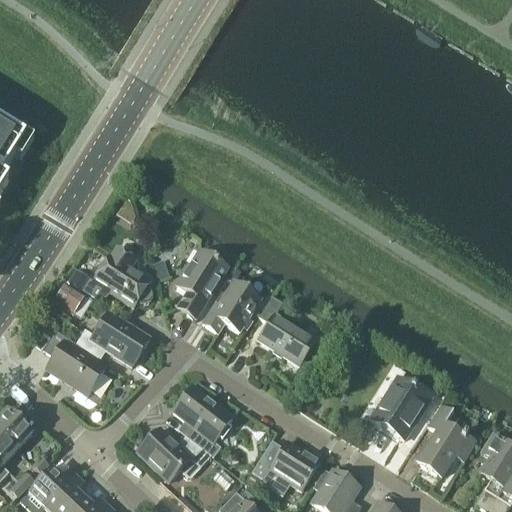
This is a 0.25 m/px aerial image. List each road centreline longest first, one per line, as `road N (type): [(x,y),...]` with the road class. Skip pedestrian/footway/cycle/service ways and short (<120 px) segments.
road 1 (residential): [(437,511),(206,361),(169,371),(95,460)]
road 2 (tertiary): [(0,308),(198,0)]
road 3 (residential): [(95,460),(0,365)]
